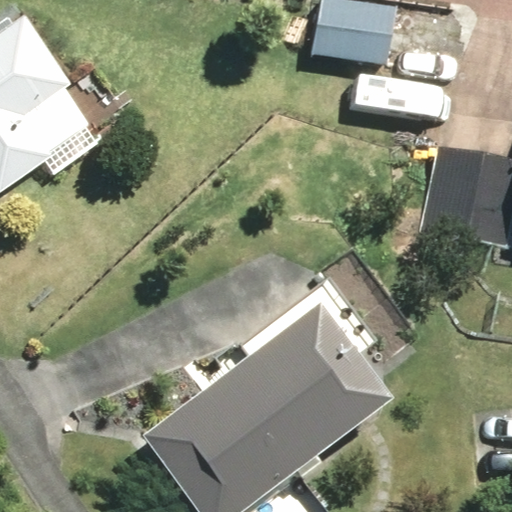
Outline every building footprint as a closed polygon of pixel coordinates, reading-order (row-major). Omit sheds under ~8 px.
[(391,0),(321,0),(314,51),(390,61),(398,1),(391,0)] [(0,186),(54,147),(25,105),(72,72),(24,5),(0,22),(0,186)] [(117,85),(134,112),(151,102),(133,75),(117,85)] [(505,245),(511,204),(511,155),(439,142),(421,231),(505,245)] [(145,430),(206,511),(232,511),(398,386),(327,291),(145,430)] [(326,494),(339,511),(370,511),(372,511),(346,478),(326,494)]
